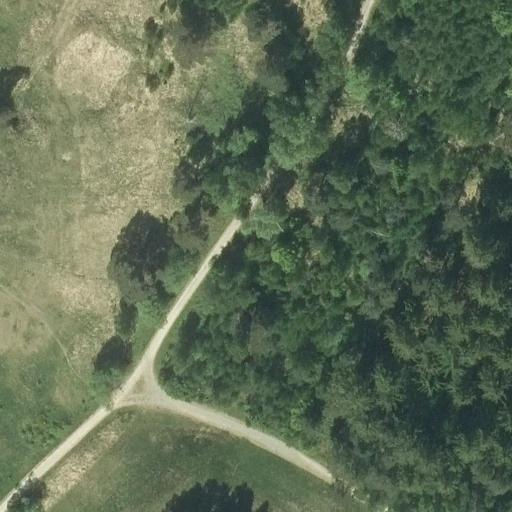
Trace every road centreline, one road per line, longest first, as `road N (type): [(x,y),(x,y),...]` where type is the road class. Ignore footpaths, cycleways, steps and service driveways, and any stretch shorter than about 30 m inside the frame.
road 1 (track): [(145,389),(144,364),(165,326),(329,93),(365,0)]
road 2 (track): [(381,511),(312,465),(145,389)]
road 3 (track): [(0,507),(97,412),(145,389)]
